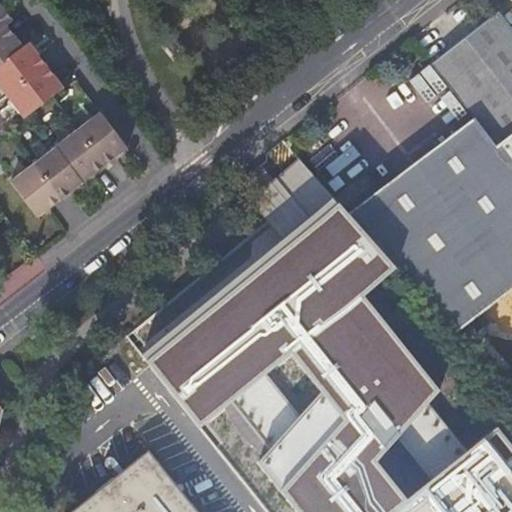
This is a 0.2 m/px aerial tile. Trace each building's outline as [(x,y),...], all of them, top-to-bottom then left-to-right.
[(51,74),(44,65),(36,55),(29,45),(22,50),(14,39),(6,28),(12,23),(2,10),(0,7),(0,89),(23,121),(26,118),(31,115),(63,90),(51,74)] [(465,38),(432,64),(476,120),(498,147),(511,135),(511,26),(500,11),(465,38)] [(73,190),(81,184),(82,183),(81,182),(93,173),(112,159),(126,148),(99,113),(54,147),(55,148),(10,182),(36,218),(51,207),(73,190)] [(411,171),(353,217),(455,335),(511,292),(511,135),(498,147),(476,120),(411,171)] [(159,352),(148,361),(202,425),(290,355),(323,394),(260,465),(297,511),(511,511),(511,450),(498,431),(408,499),(375,461),(437,392),(361,297),(394,271),(337,208),(328,215),(316,225),(159,352)] [(199,511),(150,451),(74,511),(199,511)]
